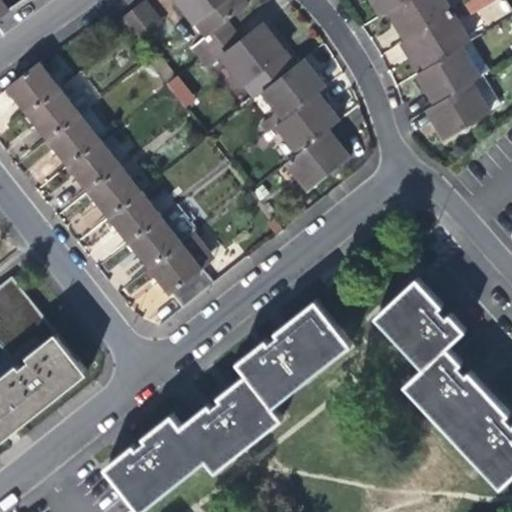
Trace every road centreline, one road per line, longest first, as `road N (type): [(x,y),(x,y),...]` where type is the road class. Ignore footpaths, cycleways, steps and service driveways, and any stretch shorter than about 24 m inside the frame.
road 1 (residential): [(143,370),(403,171)]
road 2 (residential): [(143,370),(0,189)]
road 3 (residential): [(312,0),(366,74),(403,171)]
road 4 (residential): [(0,484),(143,370)]
road 5 (residential): [(511,273),(431,185),(403,171)]
